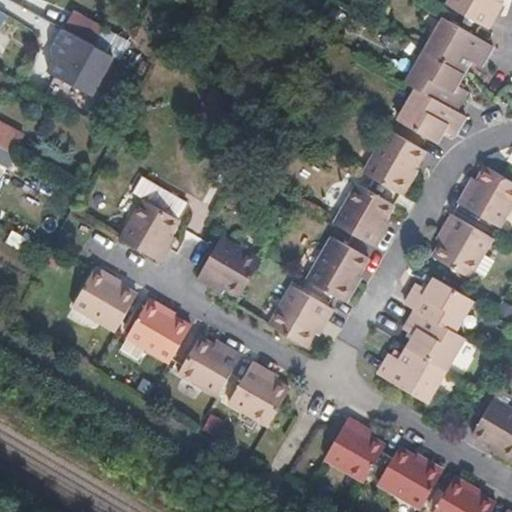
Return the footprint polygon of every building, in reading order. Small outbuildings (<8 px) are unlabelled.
[(5,0),(0,0),(0,12),(8,17),(15,4),(5,0)] [(496,0),(447,0),(436,20),(477,43),(485,29),(482,27),(497,0),(496,0)] [(93,46),(77,38),(61,29),(47,56),(50,58),(44,69),(57,76),(63,64),(78,73),(93,46)] [(471,54),(434,32),(417,61),(457,85),(464,72),(475,78),(484,61),(471,54)] [(457,85),(417,61),(398,93),(408,99),(448,123),(460,101),(451,95),(457,85)] [(448,123),(408,99),(389,131),(419,149),(432,157),(440,144),(448,149),(460,130),(448,123)] [(0,148),(14,155),(25,131),(0,120),(0,148)] [(413,159),(382,140),(356,184),(394,206),(420,163),(413,159)] [(0,150),(0,161),(5,164),(9,155),(0,150)] [(460,201),(456,199),(445,217),(488,242),(511,199),(511,198),(492,187),(474,176),(460,201)] [(387,217),(350,195),(326,234),(368,259),(377,243),(373,241),(387,217)] [(175,226),(137,204),(114,244),(156,269),(158,265),(164,254),(160,251),(175,226)] [(433,241),(435,242),(420,268),(434,276),(459,291),(483,250),(441,226),(433,241)] [(253,268),(215,245),(192,285),(207,293),(208,290),(233,304),(254,268),(253,268)] [(361,272),(322,249),(297,292),(322,306),(336,315),(361,272)] [(106,299),(62,274),(41,311),(84,337),(106,299)] [(406,298),(396,317),(406,323),(443,344),(460,314),(425,293),(418,305),(406,298)] [(315,317),(280,297),(257,339),(297,361),(312,335),(317,338),(325,323),(315,317)] [(160,331),(117,306),(95,343),(138,368),(148,350),(160,331)] [(395,342),(408,349),(400,362),(435,383),(454,350),(443,344),(406,323),(395,342)] [(171,341),(161,358),(149,379),(190,403),(214,362),(198,353),(196,355),(171,341)] [(393,375),(380,367),(368,388),(416,415),(435,383),(400,362),(393,375)] [(239,377),(224,368),(201,409),(241,433),(263,395),(238,379),(239,377)] [(511,433),(476,413),(464,434),(454,451),(498,477),(507,462),(511,452),(511,433)] [(345,434),(328,424),(303,467),(343,490),(360,460),(366,450),(343,437),(345,434)] [(377,458),(372,467),(355,494),(385,511),(401,511),(413,492),(419,482),(377,458)] [(470,511),(430,489),(425,498),(416,511),(470,511)]
